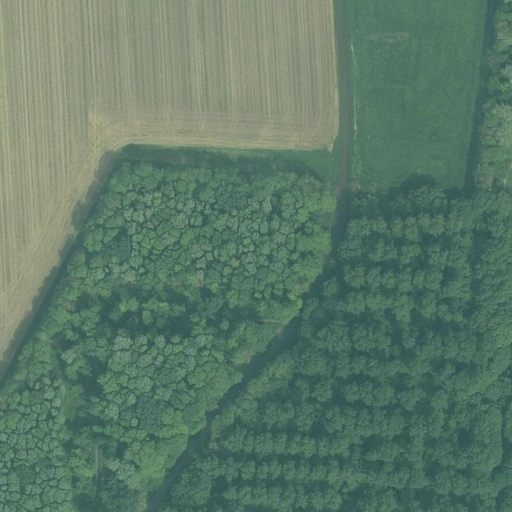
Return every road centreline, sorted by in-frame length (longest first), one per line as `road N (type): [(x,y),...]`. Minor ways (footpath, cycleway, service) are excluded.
road 1 (unknown): [(161,511),(188,458),(303,327),(351,187),(475,202),(511,179)]
road 2 (track): [(266,321),(269,299),(208,240),(207,218),(127,268),(106,254),(100,303),(6,414),(37,511)]
